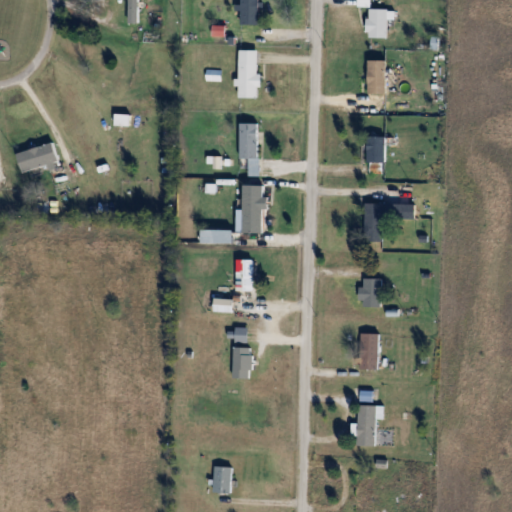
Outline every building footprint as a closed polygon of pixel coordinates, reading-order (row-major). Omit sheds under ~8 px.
[(140,0),(129,0),(130,23),(140,23),(140,0)] [(241,0),(241,25),(260,25),(260,0),(241,0)] [(369,38),(389,38),(389,9),(369,9),(369,38)] [(260,49),(239,49),(239,98),(260,98),(260,49)] [(388,94),(388,60),(369,60),(369,94),(388,94)] [(150,116),(151,107),(114,105),(114,126),(139,127),(139,116),(150,116)] [(240,159),(249,159),(249,176),(259,176),(259,124),(240,124),(240,159)] [(386,137),(369,137),(369,173),(386,173),(386,137)] [(17,154),(24,174),(61,162),(54,142),(17,154)] [(264,233),(264,208),(269,208),(269,197),(265,197),(265,185),(244,185),(244,233),(264,233)] [(366,241),(386,241),(386,219),(417,220),(417,204),(366,203),(366,241)] [(234,230),(202,230),(202,243),(234,243),(234,230)] [(254,259),(238,259),(238,291),(254,291),(254,259)] [(363,307),(383,307),(383,278),(363,278),(363,307)] [(362,369),(380,369),(380,333),(362,333),(362,369)] [(254,347),(235,347),(235,378),(254,378),(254,347)] [(361,446),(378,446),(378,416),(384,416),(384,405),(361,405),(361,446)] [(233,493),(233,466),(216,466),(216,493),(233,493)] [(357,511),(374,511),(375,474),(357,473),(356,511),(357,511)]
